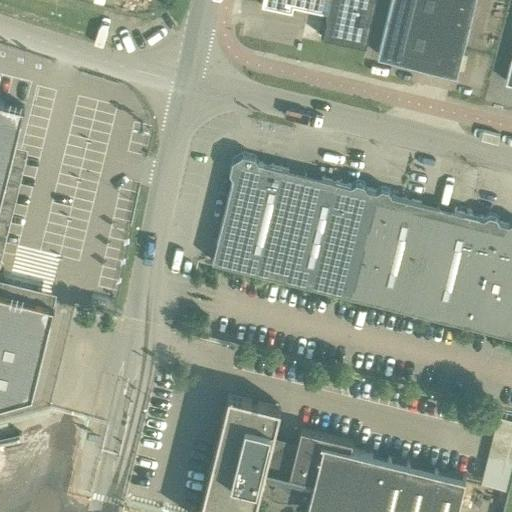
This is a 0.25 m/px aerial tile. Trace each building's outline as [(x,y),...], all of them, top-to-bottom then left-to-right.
[(262,0),(261,4),(292,10),(293,4),(327,12),(321,35),(366,45),(375,0),(262,0)] [(474,0),(389,0),(377,53),(457,72),(474,0)] [(0,198),(23,105),(0,99),(0,402),(31,394),(53,304),(0,291),(0,198)] [(211,260),(478,325),(511,334),(511,219),(508,222),(499,220),(496,214),(489,212),(483,216),(391,193),(388,187),(381,186),(375,189),(366,187),(363,181),(356,179),(350,183),(258,160),(255,154),(242,151),(232,158),(228,170),(232,176),(211,260)] [(197,511),(253,511),(259,490),(261,490),(264,493),(271,497),(275,499),(279,500),(287,501),(291,500),(295,500),(303,501),(307,502),(304,511),(455,511),(465,475),(350,447),(352,440),(300,428),(297,442),(272,435),(280,404),(228,391),(197,511)] [(511,468),(511,463),(511,421),(493,417),(482,461),(511,468)]
